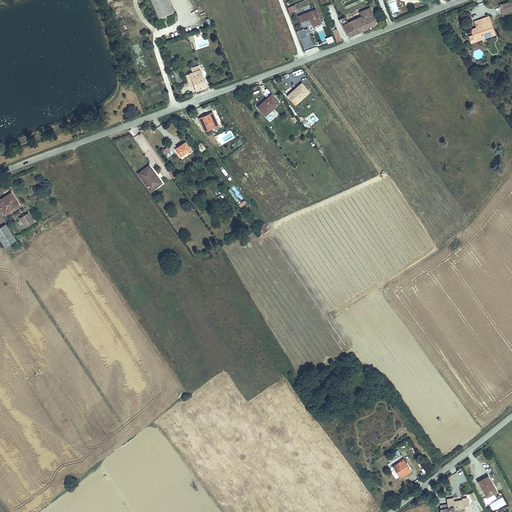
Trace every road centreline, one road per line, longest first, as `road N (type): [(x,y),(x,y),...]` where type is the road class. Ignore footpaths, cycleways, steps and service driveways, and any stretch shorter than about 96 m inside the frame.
road 1 (unclassified): [(462,0),(0,172)]
road 2 (residential): [(390,511),(511,416)]
